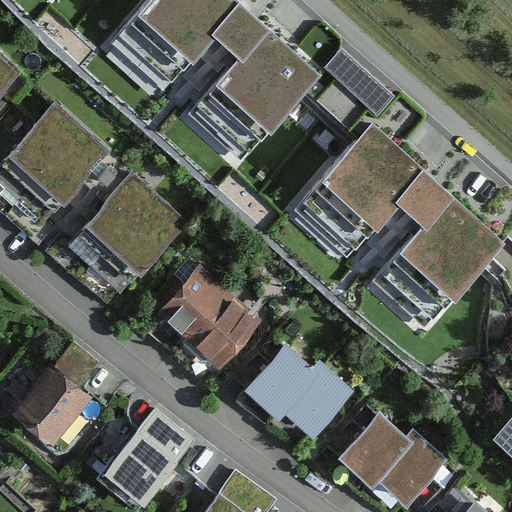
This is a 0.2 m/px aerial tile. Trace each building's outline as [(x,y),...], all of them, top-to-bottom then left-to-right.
[(234,142),(303,60),(255,20),(239,39),(217,20),(233,0),(156,0),(117,47),(154,78),(177,51),(207,77),(186,102),(234,142)] [(0,92),(21,69),(0,50),(0,92)] [(343,50),(327,68),(381,114),(397,96),(343,50)] [(320,103),(353,128),(366,111),(347,97),(353,90),(338,79),(320,103)] [(111,148),(57,104),(0,175),(0,179),(51,221),(111,148)] [(428,306),(497,224),(449,184),(433,203),(410,184),(428,163),(383,126),(311,211),(348,242),(371,215),(401,241),(380,266),(428,306)] [(190,220),(138,175),(77,245),(128,290),(190,220)] [(200,267),(164,306),(190,331),(227,292),(200,267)] [(227,292),(190,331),(217,355),(253,317),(227,292)] [(102,361),(76,340),(21,409),(63,444),(99,400),(82,386),(102,361)] [(282,401),(313,368),(286,342),(250,381),(277,406),(282,401)] [(313,368),(282,401),(310,426),(348,385),(321,360),(313,368)] [(373,477),(380,469),(410,436),(406,433),(379,408),(341,448),(373,477)] [(201,447),(162,416),(116,475),(156,506),(201,447)] [(413,425),(406,433),(410,436),(380,469),(406,494),(443,453),(413,425)] [(511,427),(501,441),(511,449),(511,427)] [(277,511),(285,500),(241,471),(213,511),(277,511)] [(492,511),(476,497),(462,511),(492,511)]
